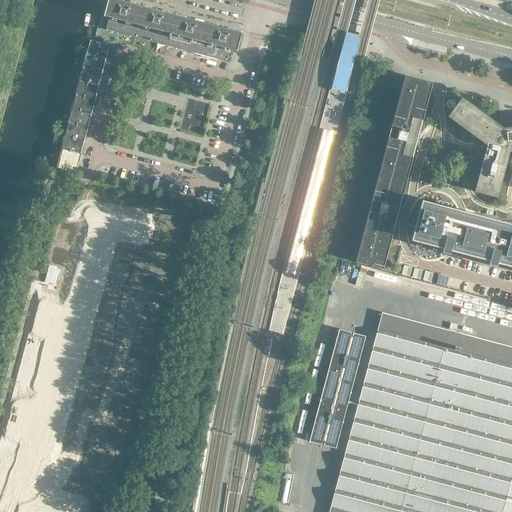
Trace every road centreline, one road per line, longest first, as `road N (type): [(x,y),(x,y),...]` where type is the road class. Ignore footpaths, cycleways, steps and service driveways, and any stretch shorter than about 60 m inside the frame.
road 1 (residential): [(242,81),(215,183),(104,157),(95,146),(119,57),(132,50)]
road 2 (unknown): [(215,183),(226,195),(184,348),(156,511)]
road 3 (residential): [(384,24),(416,57),(511,82)]
road 4 (secondary): [(384,24),(511,56)]
